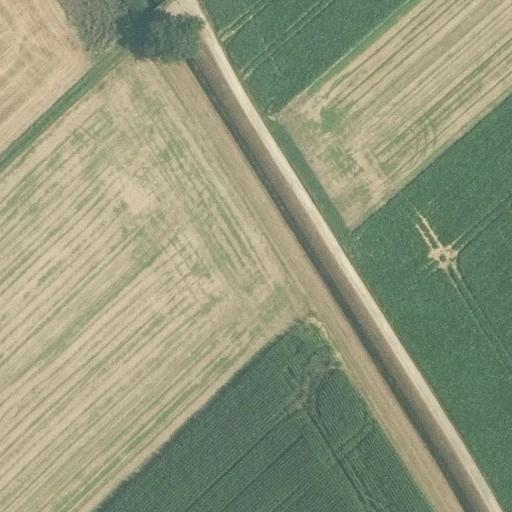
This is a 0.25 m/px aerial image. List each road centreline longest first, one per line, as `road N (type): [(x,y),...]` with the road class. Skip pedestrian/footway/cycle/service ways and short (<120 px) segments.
road 1 (track): [(495,511),(184,0)]
road 2 (track): [(187,4),(118,56),(0,169)]
